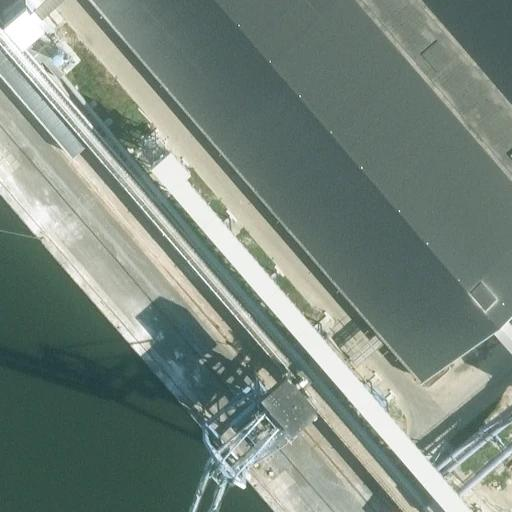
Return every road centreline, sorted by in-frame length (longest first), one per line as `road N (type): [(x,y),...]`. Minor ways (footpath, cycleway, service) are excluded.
road 1 (unknown): [(62,0),(428,434)]
road 2 (unknown): [(344,505),(0,106)]
road 3 (unknown): [(511,131),(396,0)]
